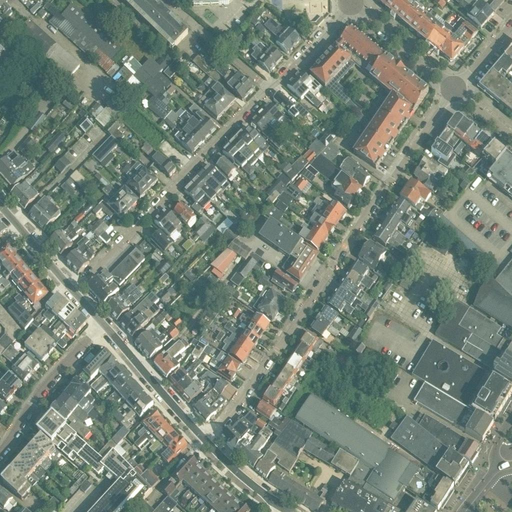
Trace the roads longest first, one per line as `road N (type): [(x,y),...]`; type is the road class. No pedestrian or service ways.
road 1 (residential): [(453,94),(205,441)]
road 2 (residential): [(269,90),(74,291)]
road 3 (residential): [(0,454),(102,325)]
road 4 (residential): [(205,441),(102,325)]
road 5 (residential): [(453,94),(350,5)]
road 6 (residential): [(269,90),(172,0)]
